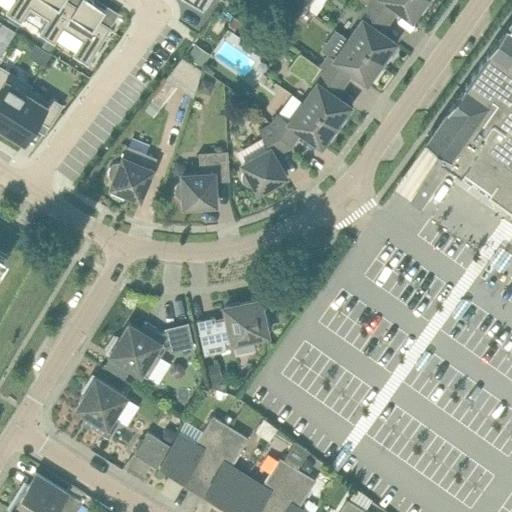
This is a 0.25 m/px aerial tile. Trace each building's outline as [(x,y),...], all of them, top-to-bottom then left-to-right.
[(13,0),(5,12),(20,22),(30,7),(33,0),(13,0)] [(33,0),(30,7),(48,18),(39,33),(54,43),(63,28),(77,6),(76,5),(67,0),(33,0)] [(77,6),(63,28),(82,39),(73,54),(88,64),(111,27),(110,26),(98,19),(105,7),(95,1),(93,0),(78,0),(76,5),(77,6)] [(430,1),(428,0),(361,0),(366,3),(366,2),(390,20),(398,8),(412,18),(418,10),(422,12),(430,1)] [(390,20),(366,2),(366,3),(357,15),(362,19),(348,38),(384,64),(392,53),(389,50),(395,41),(381,31),(390,20)] [(446,108),(425,139),(426,140),(429,141),(444,152),(440,157),(460,171),(461,171),(487,190),(487,191),(511,207),(510,209),(511,210),(511,209),(511,17),(507,25),(506,24),(488,50),(464,83),(446,108)] [(384,64),(348,38),(334,57),(329,54),(320,66),(320,67),(344,83),(353,72),(366,82),(373,73),(376,75),(384,64)] [(153,40),(147,49),(166,60),(172,51),(153,40)] [(299,51),(298,53),(287,68),(313,87),(303,101),(339,128),(347,116),(343,114),(350,105),(336,95),(344,83),(320,67),(320,66),(299,51)] [(165,77),(193,97),(202,69),(182,55),(165,77)] [(0,126),(3,129),(29,88),(29,89),(32,85),(0,64),(0,126)] [(143,104),(151,82),(134,76),(127,98),(143,104)] [(202,77),(198,90),(210,94),(214,82),(202,77)] [(29,88),(3,129),(5,130),(3,133),(17,141),(19,139),(24,142),(33,127),(38,119),(49,126),(63,104),(50,96),(48,100),(29,89),(29,88)] [(129,113),(134,105),(116,94),(111,102),(129,113)] [(238,98),(235,111),(243,113),(244,113),(248,111),(248,109),(250,101),(238,98)] [(151,99),(143,109),(153,116),(161,106),(151,99)] [(339,128),(303,101),(289,120),(278,113),(270,123),(290,146),(301,131),(321,145),(327,136),(331,139),(339,128)] [(290,146),(270,123),(259,130),(269,147),(242,163),(245,168),(241,175),(241,179),(243,182),(247,185),(251,186),(255,185),(258,190),(261,189),(263,193),(276,185),(273,182),(286,175),(274,155),(290,146)] [(157,157),(127,145),(120,161),(116,161),(112,162),(109,165),(108,169),(108,173),(109,177),(113,180),(110,185),(113,187),(112,191),(125,196),(127,192),(140,198),(157,157)] [(228,159),(227,150),(198,152),(200,172),(182,173),(182,179),(178,180),(175,184),(174,188),(174,192),(176,195),(179,198),(183,199),(184,205),(187,205),(187,209),(202,208),(202,204),(216,203),(214,180),(229,179),(228,159)] [(510,251),(503,246),(489,263),(496,269),(510,251)] [(471,302),(464,297),(451,314),(458,319),(471,302)] [(197,320),(201,339),(204,354),(226,349),(224,340),(231,339),(232,341),(267,334),(266,328),(270,327),(267,312),(263,313),(260,298),(224,306),(227,318),(215,320),(214,316),(197,320)] [(107,351),(124,362),(140,372),(153,352),(160,356),(165,348),(169,347),(170,351),(194,345),(188,322),(165,327),(166,331),(160,332),(145,322),(146,320),(145,319),(139,329),(129,322),(119,338),(117,336),(107,351)] [(432,355),(425,350),(412,367),(419,372),(432,355)] [(109,437),(120,420),(113,416),(126,395),(93,375),(83,390),(86,391),(76,407),(86,413),(80,423),(81,423),(83,421),(109,437)] [(191,488),(230,425),(228,424),(222,420),(213,414),(195,442),(179,432),(160,462),(181,476),(179,481),(191,488)] [(226,414),(222,420),(228,424),(232,417),(226,414)] [(228,505),(246,474),(231,465),(249,437),(230,425),(191,488),(204,497),(207,492),(228,505)] [(148,430),(144,436),(134,452),(156,467),(159,462),(170,444),(148,430)] [(345,454),(342,452),(330,468),(337,473),(349,457),(345,454)] [(269,511),(297,467),(280,456),(262,484),(247,475),(228,505),(239,511),(269,511)] [(297,467),(269,511),(306,511),(298,507),(316,479),(297,467)] [(7,507),(12,510),(11,511),(13,511),(52,511),(53,511),(55,511),(74,511),(82,500),(36,472),(25,489),(21,487),(7,507)] [(363,511),(365,509),(347,498),(338,511),(363,511)]
